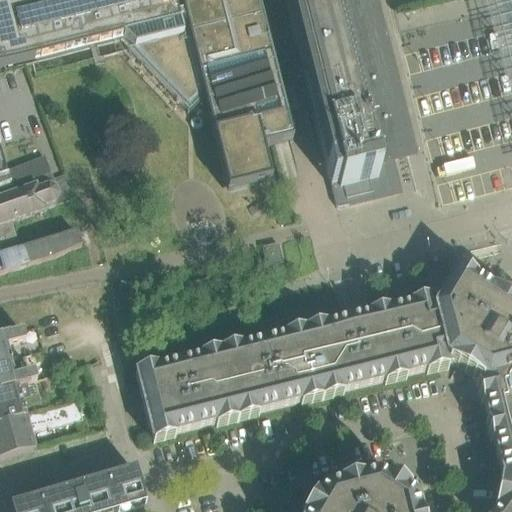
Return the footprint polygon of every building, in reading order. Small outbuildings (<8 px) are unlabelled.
[(262,150),(274,147),(292,143),(256,0),(8,0),(0,2),(0,71),(97,47),(112,43),(122,41),(188,109),(202,95),(208,119),(218,161),(224,185),(227,195),(271,184),(262,150)] [(283,0),(311,111),(336,210),(348,207),(373,200),(371,189),(390,184),(383,157),(390,156),(393,155),(404,152),(365,0),(283,0)] [(459,39),(468,75),(486,71),(474,20),(412,34),(415,49),(459,39)] [(472,88),(478,115),(499,111),(493,83),(472,88)] [(481,123),(487,147),(507,142),(500,118),(481,123)] [(35,162),(41,178),(50,175),(44,159),(35,162)] [(25,166),(32,182),(41,178),(35,162),(25,166)] [(16,170),(23,185),(32,182),(25,166),(16,170)] [(7,174),(8,174),(13,189),(23,185),(16,170),(7,173),(7,174)] [(8,174),(6,175),(0,177),(0,229),(11,225),(45,213),(55,209),(54,208),(66,204),(72,202),(63,177),(52,181),(50,175),(41,178),(32,182),(23,185),(13,189),(8,174)] [(18,253),(11,225),(0,229),(0,277),(54,261),(81,249),(76,235),(75,235),(18,253)] [(261,249),(266,269),(282,266),(278,246),(261,249)] [(511,511),(511,308),(456,275),(445,292),(433,314),(430,304),(368,319),(349,324),(348,324),(135,378),(148,427),(151,442),(432,372),(448,368),(447,365),(481,386),(478,386),(482,401),(491,437),(497,458),(502,481),(500,495),(496,511),(511,511)] [(0,363),(9,361),(6,348),(24,343),(22,334),(9,337),(9,336),(0,338),(0,363)] [(9,361),(0,363),(0,392),(25,385),(35,382),(33,373),(14,378),(9,361)] [(0,392),(0,425),(44,413),(39,395),(28,398),(25,385),(0,392)] [(77,403),(44,413),(0,425),(0,462),(35,453),(30,435),(47,431),(48,434),(83,424),(77,403)] [(135,473),(9,510),(9,511),(107,511),(115,510),(115,511),(116,511),(116,510),(142,502),(144,509),(145,509),(143,502),(135,473)] [(384,492),(375,487),(361,491),(360,488),(359,488),(347,491),(335,494),(335,497),(321,501),(314,511),(412,511),(411,509),(403,504),(406,499),(405,492),(394,486),(388,486),(384,492)]
